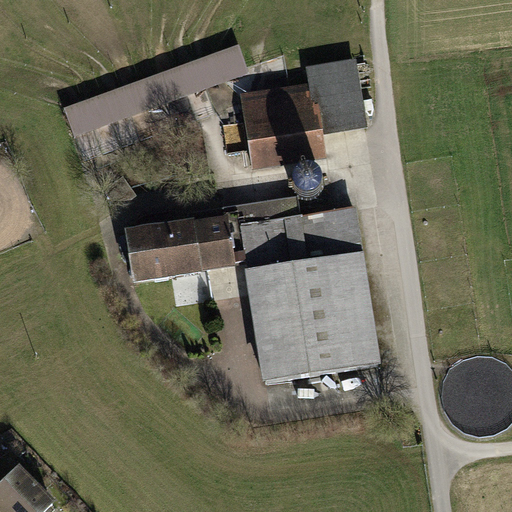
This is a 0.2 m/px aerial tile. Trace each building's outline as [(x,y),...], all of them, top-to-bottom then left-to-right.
[(236,46),(65,106),(75,136),(246,76),(236,46)] [(309,84),(240,96),(252,167),(325,155),(322,134),(367,126),(355,58),(306,66),(309,84)] [(297,196),(238,205),(266,382),(378,364),(353,210),(301,218),(297,196)] [(230,214),(112,228),(119,283),(204,272),(237,267),(230,214)] [(21,469),(0,489),(0,511),(52,511),(58,506),(21,469)]
